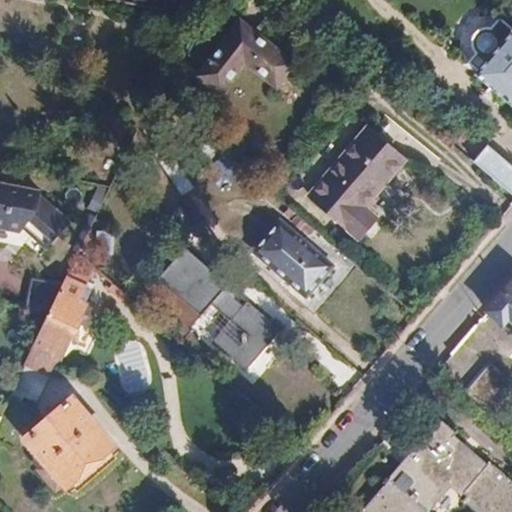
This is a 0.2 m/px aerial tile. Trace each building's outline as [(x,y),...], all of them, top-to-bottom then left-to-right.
[(464,65),(477,76),(511,35),(511,23),(501,14),(488,29),(487,29),(486,28),(484,28),(483,28),(482,28),(481,29),(480,29),(479,30),(478,30),(477,30),(476,31),(475,32),(474,32),(473,33),(473,34),(472,34),(472,36),(471,37),(470,37),(470,38),(470,39),(469,40),(469,41),(469,42),(469,43),(469,44),(469,46),(470,46),(470,47),(470,48),(471,49),(471,50),(471,51),(472,52),(472,53),(473,53),(474,54),(464,65)] [(291,64),(241,23),(199,74),(220,91),(245,61),(274,84),(291,64)] [(511,35),(477,76),(511,106),(511,35)] [(362,206),(402,159),(367,131),(311,198),(358,238),(375,217),(362,206)] [(511,171),(495,157),(482,172),(511,196),(511,171)] [(176,200),(153,162),(130,175),(154,214),(176,200)] [(67,223),(53,210),(48,215),(37,205),(39,193),(0,185),(0,229),(21,234),(28,225),(36,231),(31,236),(45,248),(67,223)] [(331,268),(279,222),(253,252),(305,297),(331,268)] [(164,278),(205,315),(212,307),(225,319),(232,325),(215,344),(246,372),(280,334),(237,295),(232,299),(224,292),(228,289),(187,252),(164,278)] [(49,312),(63,283),(30,276),(24,306),(49,312)] [(55,355),(85,292),(64,281),(63,283),(49,312),(23,366),(42,375),(52,354),(55,355)] [(511,282),(499,297),(486,313),(502,327),(509,320),(511,322),(511,282)] [(215,344),(232,325),(225,319),(209,338),(215,344)] [(233,388),(187,349),(180,356),(190,365),(185,371),(221,402),(233,388)] [(511,387),(511,383),(491,365),(472,387),(495,407),(511,387)] [(28,411),(44,377),(44,376),(42,375),(23,366),(7,400),(28,411)] [(495,407),(472,387),(464,395),(488,416),(495,407)] [(69,485),(107,450),(88,430),(91,427),(71,405),(27,445),(49,469),(41,476),(58,494),(67,484),(69,485)] [(487,474),(453,443),(458,437),(434,417),(405,448),(411,454),(394,475),(391,474),(417,511),(430,511),(451,489),(476,511),(511,511),(511,487),(491,469),(487,474)] [(288,466),(303,448),(290,437),(273,456),(286,468),(288,466)] [(417,511),(391,474),(360,510),(360,511),(417,511)]
